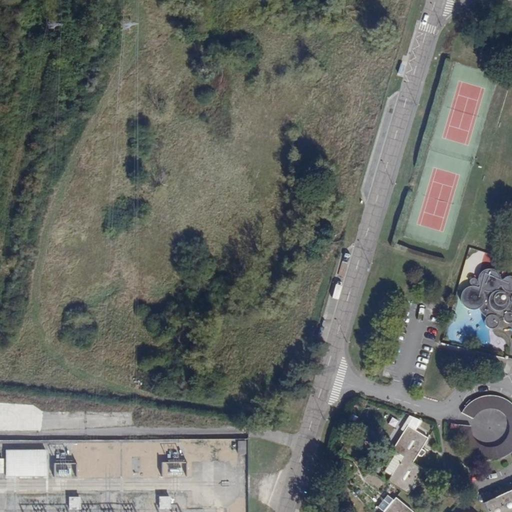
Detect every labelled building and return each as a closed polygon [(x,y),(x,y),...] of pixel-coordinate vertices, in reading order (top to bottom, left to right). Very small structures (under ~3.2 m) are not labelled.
[(511,278),(509,278),(507,278),(506,279),(504,280),(503,281),(501,280),(501,279),(500,277),(499,275),(497,273),(495,272),(493,271),(491,271),(489,270),(487,271),(485,271),(483,272),(482,274),(480,275),(479,278),(478,280),(478,282),(478,281),(477,280),(476,279),(474,278),(472,279),(471,279),(470,281),(469,284),(470,285),(471,287),(472,287),(470,288),(469,288),(467,289),(465,291),(463,292),(462,294),(461,297),(461,299),(461,302),(462,304),(464,306),(465,308),(468,310),(471,310),(474,311),(476,310),(479,309),(479,312),(481,314),(482,316),(484,318),(486,319),(486,321),(485,324),(486,326),(487,328),(489,329),(492,330),(494,329),(496,328),(498,326),(499,323),(499,321),(501,321),(503,320),(503,321),(504,322),(506,323),(508,323),(511,323),(511,321),(511,314),(511,313),(511,311),(511,278)] [(510,455),(511,453),(511,404),(507,401),(503,398),(498,396),(494,395),(489,395),(485,395),(480,396),(476,397),(472,400),(468,403),(465,406),(462,408),(460,411),(473,418),(475,415),(477,413),(484,409),(486,409),(490,408),(492,408),(496,410),(499,411),(502,413),(504,415),(506,417),(508,420),(509,423),(510,426),(510,430),(510,433),(509,435),(508,438),(507,440),(505,443),(503,445),(501,446),(498,448),(495,449),(492,449),(490,450),(487,449),(485,449),(482,448),(480,447),(476,445),(474,443),(472,440),(471,438),(470,435),(469,431),(469,428),(470,425),(456,424),(455,427),(455,432),(456,437),(458,442),(461,448),(464,452),(469,456),(474,459),(478,461),(484,462),(489,462),(495,462),(501,460),(506,458),(510,455)] [(0,427),(5,428),(5,426),(21,426),(20,414),(23,412),(20,409),(20,406),(5,406),(5,404),(0,403),(0,427)] [(399,432),(388,451),(394,454),(408,463),(415,452),(416,453),(417,454),(419,454),(420,454),(421,453),(422,452),(423,451),(423,450),(422,449),(422,448),(421,447),(419,446),(423,438),(408,429),(414,420),(404,417),(396,431),(399,432)] [(247,442),(239,442),(239,455),(247,455),(247,442)] [(45,452),(5,452),(5,478),(45,478),(45,452)] [(408,463),(394,454),(391,458),(393,459),(386,469),(385,469),(383,473),(388,475),(384,482),(398,490),(405,494),(410,485),(413,486),(418,485),(417,480),(414,478),(419,470),(408,463)] [(500,511),(511,511),(511,503),(507,493),(494,499),(500,511)] [(379,511),(409,511),(392,498),(390,501),(384,497),(375,509),(379,511)] [(80,499),(70,499),(70,511),(80,511),(80,499)] [(170,510),(170,499),(159,499),(159,510),(170,510)] [(500,511),(494,499),(482,504),(485,511),(500,511)]
